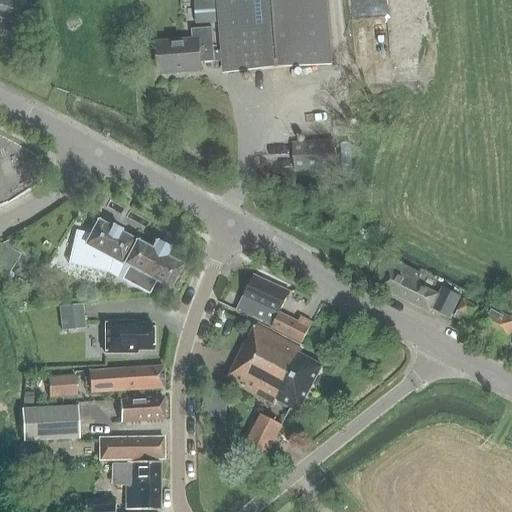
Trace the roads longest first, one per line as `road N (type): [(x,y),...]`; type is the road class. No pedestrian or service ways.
road 1 (residential): [(182,511),(172,444),(176,381),(226,226)]
road 2 (residential): [(246,511),(413,381),(438,342)]
road 3 (tertiary): [(438,342),(226,226)]
road 4 (tertiary): [(226,226),(87,152)]
